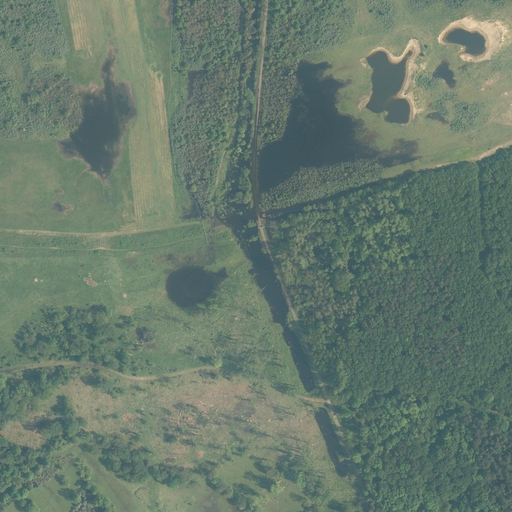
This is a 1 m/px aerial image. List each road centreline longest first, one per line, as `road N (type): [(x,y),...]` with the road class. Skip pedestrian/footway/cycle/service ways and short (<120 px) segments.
road 1 (unknown): [(0,245),(160,246),(289,214),(345,225),(402,215),(425,234)]
road 2 (unknown): [(434,206),(425,234),(429,278),(473,363),(473,401),(453,445),(443,511)]
road 3 (unknown): [(227,226),(212,199),(239,113),(241,0)]
